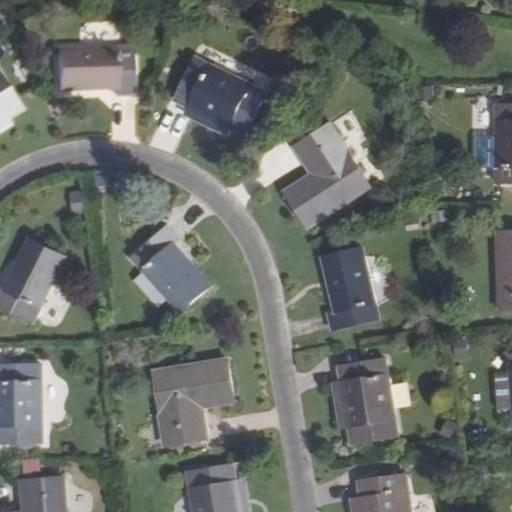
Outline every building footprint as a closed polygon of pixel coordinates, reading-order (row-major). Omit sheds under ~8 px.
[(133,96),(132,49),(58,50),(59,91),(115,90),(116,96),(133,96)] [(197,58),(176,99),(188,105),(232,128),(247,134),(267,93),(197,58)] [(0,119),(6,116),(19,108),(0,77),(0,119)] [(511,183),(511,104),(498,104),(498,183),(511,183)] [(228,137),(232,128),(188,105),(184,116),(228,137)] [(484,134),(497,134),(497,106),(484,107),(484,134)] [(0,134),(12,127),(6,116),(0,119),(0,134)] [(287,192),(311,228),(371,187),(348,150),(349,150),(332,124),(297,147),(314,175),(287,192)] [(497,167),(498,136),(480,135),(479,167),(497,167)] [(180,240),(169,228),(133,259),(181,312),(211,286),(175,245),(180,240)] [(501,310),(511,309),(511,232),(499,233),(501,310)] [(0,286),(0,306),(35,324),(68,259),(30,239),(4,289),(0,286)] [(333,332),(379,321),(363,249),(324,258),(336,313),(329,314),(333,332)] [(184,344),(183,335),(174,336),(175,345),(184,344)] [(236,403),(229,359),(156,371),(163,414),(162,415),(167,446),(209,439),(204,408),(236,403)] [(340,367),(342,382),(349,429),(352,444),(399,437),(387,360),(340,367)] [(0,366),(0,443),(44,443),(43,366),(0,366)] [(500,413),(511,412),(511,375),(502,376),(502,375),(497,375),(495,377),(496,385),(498,385),(499,403),(497,403),(498,411),(500,413)] [(333,383),(340,430),(349,429),(342,382),(333,383)] [(195,511),(242,511),(238,480),(236,466),(189,473),(195,511)] [(360,483),(362,498),(363,511),(412,511),(407,476),(360,483)] [(66,511),(66,508),(68,508),(66,479),(23,482),(25,511),(66,511)] [(253,511),(248,479),(238,480),(242,511),(253,511)] [(351,499),(353,511),(363,511),(362,498),(351,499)]
